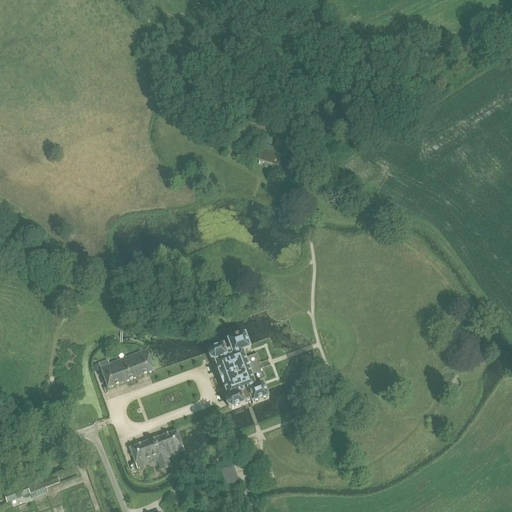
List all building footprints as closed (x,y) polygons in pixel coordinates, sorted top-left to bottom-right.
[(278,167),(281,157),(281,155),(279,154),(262,149),(258,160),(278,167)] [(233,409),(246,405),(248,404),(252,403),(253,405),(269,399),(264,385),(256,388),(254,381),(264,378),(261,367),(256,356),(246,359),(244,352),(251,350),(246,335),(228,341),(234,356),(229,358),(225,347),(212,351),(210,356),(211,360),(216,362),(229,399),(227,403),(229,408),(233,409)] [(108,389),(155,371),(147,350),(109,364),(108,361),(99,364),(108,389)] [(146,443),(153,463),(157,462),(161,471),(171,468),(167,458),(185,452),(178,432),(146,443)] [(153,464),(146,443),(130,449),(138,469),(153,464)] [(60,484),(58,478),(28,488),(28,486),(4,495),(7,504),(31,495),(32,499),(47,494),(45,490),(60,484)]
